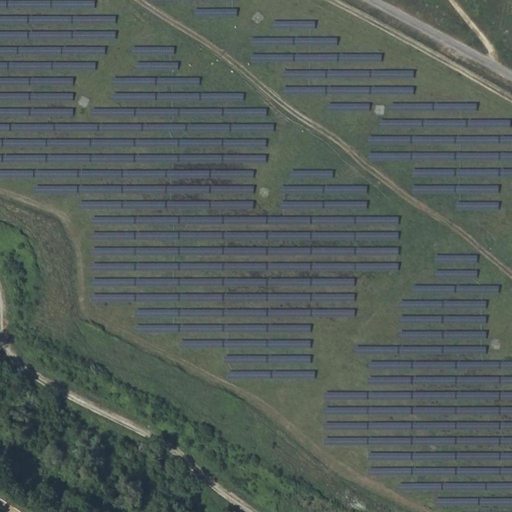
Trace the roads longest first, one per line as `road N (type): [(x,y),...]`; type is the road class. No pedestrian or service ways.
road 1 (track): [(428,511),(340,465),(258,399),(101,321),(86,308),(71,225),(55,207),(0,188)]
road 2 (track): [(142,0),(511,270)]
road 3 (track): [(249,511),(166,443),(25,369),(0,339)]
road 4 (track): [(331,0),(511,94)]
